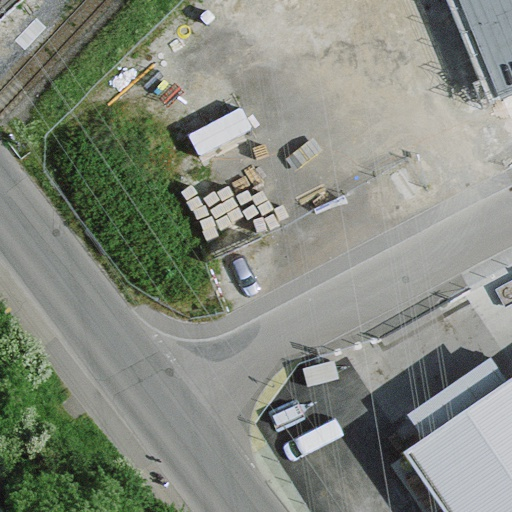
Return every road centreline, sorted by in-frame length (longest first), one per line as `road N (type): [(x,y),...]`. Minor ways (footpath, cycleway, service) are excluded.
road 1 (residential): [(511,214),(158,407)]
road 2 (unclassified): [(0,207),(158,407)]
road 3 (unclassified): [(158,407),(240,511)]
